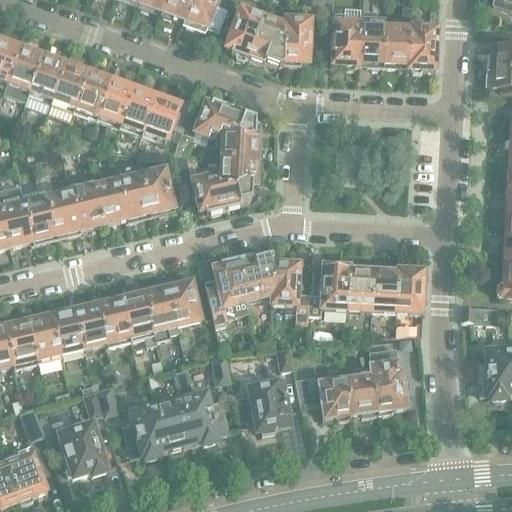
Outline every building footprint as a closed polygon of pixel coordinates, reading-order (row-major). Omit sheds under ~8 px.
[(114,0),(112,6),(119,9),(122,7),(123,5),(134,10),(134,11),(135,13),(140,0),(114,0)] [(140,0),(135,13),(136,15),(144,17),(146,16),(147,14),(156,18),(159,19),(165,0),(140,0)] [(191,0),(165,0),(159,19),(159,20),(160,24),(168,26),(171,24),(172,23),(182,27),(191,0)] [(213,10),(216,1),(214,0),(191,0),(182,27),(183,27),(183,28),(184,32),(191,34),(194,33),(194,31),(204,35),(205,30),(213,10)] [(319,13),(319,0),(308,0),(307,20),(321,20),(321,13),(319,13)] [(321,20),(321,29),(330,29),(331,0),(321,0),(321,13),(321,20)] [(511,0),(494,0),(491,11),(509,18),(511,10),(511,0)] [(218,35),(225,15),(213,10),(205,30),(218,35)] [(409,26),(409,14),(400,13),(399,25),(409,26)] [(247,67),(262,25),(237,15),(233,28),(230,27),(225,43),(227,44),(223,54),(228,57),(227,60),(232,62),(233,67),(240,69),(244,67),(247,67)] [(329,42),(328,59),(330,59),(330,71),(331,71),(341,71),(343,75),(344,75),(346,75),(352,76),(354,72),(356,72),(358,26),(343,26),(343,20),(331,19),(330,29),(332,29),(331,42),(329,42)] [(358,26),(356,72),(366,73),(367,74),(379,75),(380,74),(381,74),(384,28),(367,27),(367,22),(359,22),(358,26)] [(259,34),(247,67),(262,73),(263,70),(275,74),(278,72),(280,72),(283,72),(284,33),(262,25),(259,34)] [(306,41),(307,27),(285,26),(284,33),(283,72),(297,73),(298,69),(305,70),(305,58),(307,58),(308,41),(306,41)] [(399,32),(399,29),(384,28),(381,74),(382,74),(383,75),(394,76),(396,74),(407,75),(409,30),(409,33),(399,32)] [(424,34),(424,30),(409,30),(407,75),(408,75),(410,79),(418,79),(421,76),(432,77),(434,34),(424,34)] [(7,50),(5,47),(0,45),(0,90),(4,91),(17,54),(7,50)] [(29,58),(28,56),(20,53),(18,54),(17,54),(4,91),(0,100),(23,108),(40,62),(29,58)] [(511,79),(511,54),(490,54),(490,63),(486,63),(485,78),(511,79)] [(23,108),(22,113),(45,121),(49,108),(62,70),(53,67),(51,64),(43,61),(40,62),(23,108)] [(49,108),(45,121),(67,129),(72,116),(85,78),(75,75),(73,72),(67,69),(63,71),(62,70),(49,108)] [(97,83),(96,80),(89,77),(86,79),(85,78),(72,116),(94,124),(107,86),(97,83)] [(511,79),(485,78),(484,95),(488,95),(488,102),(488,103),(511,103),(511,79)] [(120,91),(119,88),(111,85),(109,87),(107,86),(94,124),(117,132),(131,94),(120,91)] [(143,98),(141,96),(135,93),(132,95),(131,94),(117,132),(139,140),(153,102),(148,100),(143,98)] [(167,107),(165,104),(158,102),(156,103),(153,102),(139,140),(167,149),(169,144),(176,147),(179,138),(168,133),(169,128),(170,127),(172,128),(175,119),(173,118),(176,110),(167,107)] [(224,113),(223,108),(215,105),(211,108),(209,108),(208,111),(202,108),(198,119),(197,118),(193,127),(195,128),(191,138),(205,143),(206,140),(212,142),(222,137),(226,138),(227,134),(236,138),(241,123),(242,119),(224,113)] [(246,115),(244,122),(252,125),(255,118),(246,115)] [(252,134),(251,127),(241,123),(236,138),(227,134),(226,138),(222,137),(212,142),(216,140),(216,164),(260,166),(260,150),(256,150),(256,142),(254,142),(255,133),(252,134)] [(176,147),(171,161),(183,161),(184,161),(189,146),(190,142),(179,138),(176,147)] [(52,140),(47,154),(58,154),(62,143),(52,140)] [(66,155),(58,154),(62,173),(70,171),(66,155)] [(190,187),(183,161),(171,161),(178,190),(190,187)] [(259,184),(260,166),(216,164),(215,187),(215,188),(221,192),(224,191),(225,195),(234,192),(239,211),(251,208),(251,201),(253,201),(253,192),(255,192),(255,185),(259,184)] [(167,179),(164,180),(163,174),(137,180),(147,219),(157,217),(158,221),(173,217),(172,210),(174,209),(172,198),(169,199),(167,191),(170,190),(167,179)] [(42,194),(50,192),(47,180),(39,182),(42,194)] [(141,220),(147,219),(137,180),(115,185),(125,224),(126,229),(142,225),(141,220)] [(42,194),(39,182),(33,183),(36,196),(20,200),(31,247),(32,252),(47,248),(46,244),(54,242),(44,202),(42,194)] [(215,188),(208,189),(205,182),(192,187),(193,192),(191,193),(193,202),(195,202),(199,216),(204,215),(205,216),(207,215),(212,221),(220,219),(225,214),(239,211),(234,192),(225,195),(224,191),(221,192),(215,188)] [(115,185),(114,186),(114,183),(91,188),(100,230),(125,224),(115,185)] [(79,235),(100,230),(91,188),(67,194),(68,197),(79,240),(80,240),(79,235)] [(511,188),(506,188),(506,191),(504,192),(503,202),(506,203),(505,211),(511,211),(511,188)] [(18,193),(0,197),(0,223),(7,253),(31,247),(20,200),(18,193)] [(64,244),(79,240),(68,197),(44,202),(54,242),(62,239),(64,244)] [(502,222),(502,231),(504,233),(504,234),(511,234),(511,211),(505,211),(505,221),(502,222)] [(501,237),(501,247),(504,248),(503,258),(511,258),(511,234),(504,234),(504,236),(501,237)] [(499,277),(499,279),(502,280),(502,282),(511,282),(511,258),(503,258),(503,267),(500,269),(499,277)] [(261,260),(254,262),(253,259),(235,263),(246,310),(266,305),(266,313),(268,313),(271,260),(262,262),(261,260)] [(216,297),(205,299),(206,304),(213,333),(226,330),(224,325),(247,319),(246,310),(235,263),(235,262),(234,262),(230,260),(223,262),(221,266),(220,266),(220,267),(218,267),(219,271),(212,273),(215,284),(213,284),(214,290),(215,293),(216,297)] [(272,264),(271,262),(271,260),(268,313),(294,315),(293,330),(305,330),(305,321),(306,301),(294,300),(296,269),(289,269),(288,265),(272,264)] [(344,272),(342,268),(334,268),(331,271),(321,270),(320,284),(318,284),(317,301),(306,301),(305,321),(319,322),(320,315),(344,316),(347,272),(344,272)] [(411,276),(409,272),(401,271),(398,275),(397,275),(394,319),(419,321),(421,276),(411,276)] [(347,275),(348,272),(347,272),(344,316),(369,318),(372,277),(347,275)] [(369,318),(394,319),(397,275),(395,275),(395,278),(372,277),(369,318)] [(145,280),(139,282),(141,294),(148,292),(145,280)] [(511,282),(502,282),(501,294),(497,294),(494,296),(494,302),(497,305),(500,305),(500,306),(511,306),(511,282)] [(193,288),(191,289),(189,283),(172,287),(173,291),(165,293),(174,332),(200,326),(198,320),(201,319),(198,309),(196,309),(195,305),(197,304),(193,288)] [(156,291),(140,295),(141,299),(153,348),(169,344),(168,341),(176,339),(174,332),(165,293),(157,295),(156,291)] [(145,354),(154,351),(153,348),(141,299),(118,305),(128,343),(142,340),(145,354)] [(104,349),(128,343),(118,305),(95,310),(104,349)] [(73,316),(72,316),(82,355),(84,362),(92,360),(90,353),(104,349),(95,310),(94,306),(81,310),(82,314),(73,316)] [(72,316),(64,318),(63,314),(48,318),(58,360),(82,355),(72,316)] [(495,316),(489,316),(460,315),(459,328),(495,330),(495,316)] [(35,366),(58,360),(48,318),(47,318),(48,322),(26,328),(35,366)] [(11,372),(35,366),(26,328),(2,334),(1,329),(0,330),(11,372)] [(0,379),(0,374),(11,372),(0,330),(0,329),(0,385),(1,385),(0,379)] [(358,340),(358,344),(362,344),(368,344),(368,335),(363,335),(358,340)] [(368,335),(368,344),(374,344),(379,345),(379,341),(374,336),(368,335)] [(187,344),(178,347),(182,362),(191,359),(187,344)] [(349,359),(348,349),(343,349),(339,349),(341,360),(349,359)] [(511,365),(511,357),(511,356),(511,351),(500,351),(501,358),(486,359),(487,367),(474,368),(477,403),(490,402),(490,406),(505,404),(505,400),(511,399),(511,365)] [(394,354),(366,358),(368,370),(376,421),(390,419),(392,416),(394,415),(402,414),(399,395),(402,394),(400,385),(398,386),(397,376),(394,354)] [(291,377),(287,355),(274,358),(277,379),(291,377)] [(229,389),(224,362),(208,365),(214,393),(229,389)] [(161,379),(160,379),(158,367),(149,369),(152,382),(155,381),(161,379)] [(362,423),(376,421),(368,370),(368,372),(353,374),(354,379),(344,381),(344,385),(349,422),(359,420),(362,423)] [(186,376),(173,379),(179,401),(191,448),(200,446),(201,451),(216,447),(215,442),(221,441),(228,439),(224,424),(220,407),(208,410),(205,399),(191,403),(190,398),(191,398),(186,376)] [(125,389),(123,381),(119,379),(112,380),(115,392),(125,389)] [(155,381),(148,383),(150,393),(158,391),(155,381)] [(274,435),(289,432),(280,381),(246,388),(255,438),(260,437),(260,440),(274,438),(274,435)] [(328,383),(317,385),(316,382),(294,385),(299,415),(321,411),(323,425),(333,424),(337,427),(346,425),(349,422),(344,385),(328,387),(328,383)] [(81,402),(92,398),(90,391),(80,394),(81,402)] [(117,419),(109,393),(98,397),(95,398),(103,424),(117,419)] [(67,396),(52,400),(55,409),(58,408),(69,405),(67,396)] [(103,424),(95,398),(92,398),(81,402),(80,402),(88,426),(100,422),(101,424),(103,424)] [(181,451),(191,448),(179,401),(167,404),(168,409),(156,412),(155,407),(154,408),(166,455),(169,454),(171,456),(178,454),(181,451)] [(33,415),(46,412),(43,402),(30,405),(33,415)] [(238,428),(249,427),(245,402),(233,404),(238,428)] [(13,420),(21,418),(18,406),(10,408),(13,420)] [(157,457),(166,455),(154,408),(142,411),(144,415),(130,419),(133,430),(119,433),(128,466),(137,464),(136,462),(142,461),(144,466),(158,462),(157,457)] [(22,419),(18,420),(29,449),(43,443),(42,441),(33,415),(22,419)] [(106,473),(102,460),(92,429),(58,440),(66,465),(63,472),(67,483),(72,484),(90,479),(90,482),(105,477),(104,474),(106,473)] [(50,439),(42,441),(43,443),(46,455),(54,452),(50,439)] [(47,497),(34,462),(30,452),(3,463),(5,469),(4,470),(20,511),(32,506),(31,503),(47,497)] [(0,511),(5,511),(18,508),(4,470),(2,465),(0,466),(0,511)]
